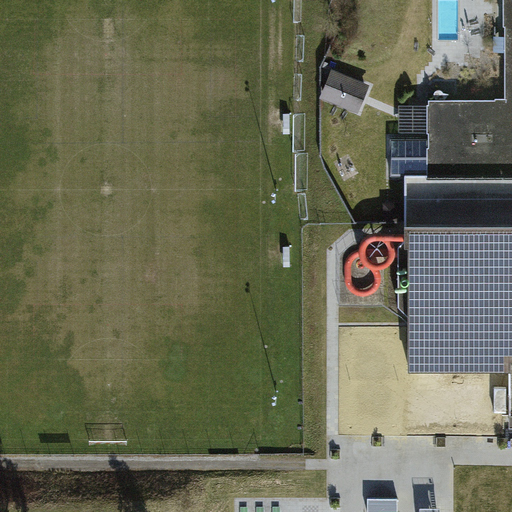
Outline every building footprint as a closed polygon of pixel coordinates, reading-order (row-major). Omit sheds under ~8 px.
[(511,0),(500,0),(501,99),(427,101),(427,132),(428,139),(428,177),(511,176),(511,0)] [(317,99),(357,115),(369,84),(330,68),(317,99)] [(400,132),(427,132),(427,101),(399,101),(400,132)] [(390,176),(407,177),(428,177),(428,139),(391,139),(390,176)] [(511,176),(428,177),(407,177),(405,227),(511,227),(511,176)] [(511,227),(405,227),(405,232),(405,245),(404,372),(507,373),(506,422),(511,422),(511,227)] [(366,499),(365,511),(384,511),(394,511),(394,499),(366,499)]
